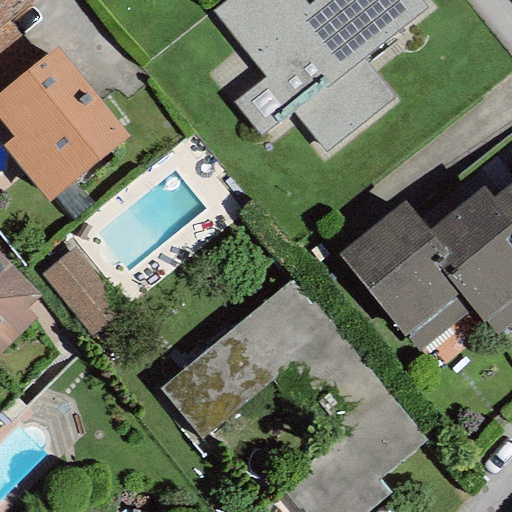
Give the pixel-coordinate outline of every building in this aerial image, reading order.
[(0,0),(0,27),(7,22),(34,0),(0,0)] [(226,0),(213,10),(247,54),(308,7),(302,0),(226,0)] [(247,54),(265,77),(233,102),(261,136),(292,112),(325,153),(395,98),(362,57),(425,8),(418,0),(316,0),(308,7),(247,54)] [(0,92),(39,60),(7,22),(0,27),(0,92)] [(130,137),(57,47),(39,60),(0,92),(0,120),(13,137),(2,145),(48,202),(59,194),(130,137)] [(511,183),(495,199),(511,218),(511,242),(511,244),(511,183)] [(511,218),(495,199),(482,184),(429,230),(449,254),(436,265),(471,306),(497,336),(511,322),(511,244),(511,242),(511,218)] [(449,254),(429,230),(405,201),(337,255),(415,351),(471,306),(436,265),(449,254)] [(0,355),(36,320),(24,308),(37,296),(0,257),(0,355)] [(110,318),(67,268),(41,291),(85,340),(110,318)] [(294,278),(159,389),(201,440),(273,380),(328,447),(279,488),(297,510),(299,508),(302,511),(365,511),(390,492),(379,479),(427,440),(294,278)]
